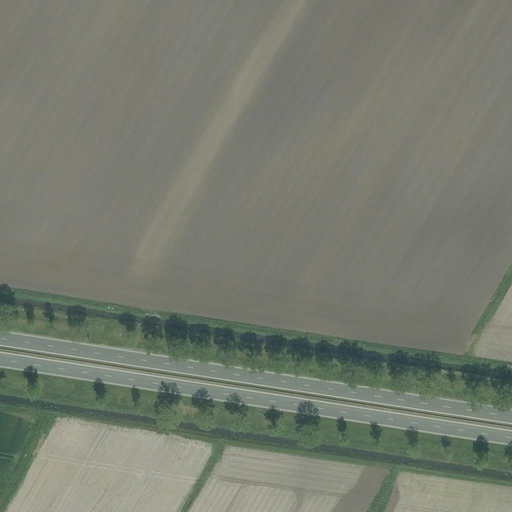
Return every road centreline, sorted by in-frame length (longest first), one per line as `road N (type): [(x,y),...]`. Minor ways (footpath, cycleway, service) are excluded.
road 1 (trunk): [(511,416),(0,338)]
road 2 (trunk): [(0,360),(511,437)]
